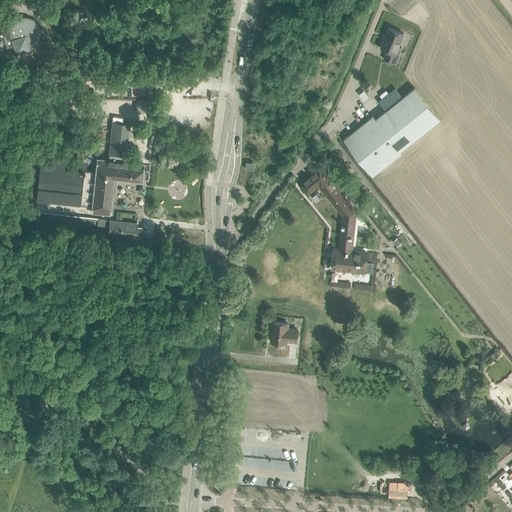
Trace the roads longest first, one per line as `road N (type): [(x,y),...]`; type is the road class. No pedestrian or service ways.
road 1 (secondary): [(191,511),(254,0)]
road 2 (unknown): [(177,503),(143,449),(0,275)]
